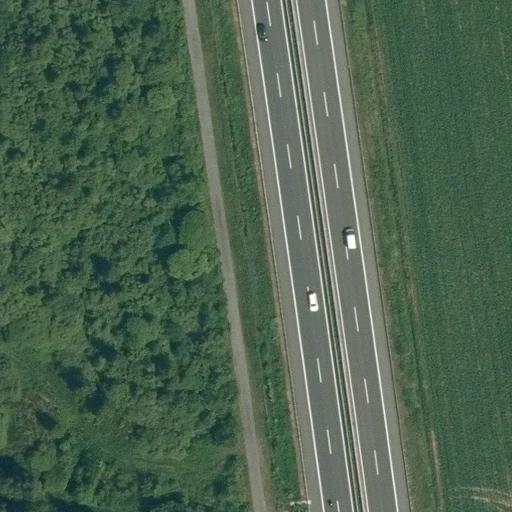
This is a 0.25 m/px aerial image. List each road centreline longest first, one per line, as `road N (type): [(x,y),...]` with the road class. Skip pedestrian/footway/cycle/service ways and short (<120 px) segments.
road 1 (motorway): [(382,511),(309,0)]
road 2 (track): [(189,0),(262,511)]
road 3 (motorway): [(265,0),(337,511)]
